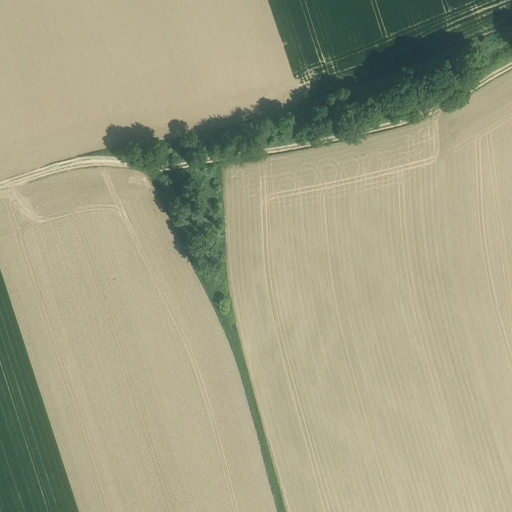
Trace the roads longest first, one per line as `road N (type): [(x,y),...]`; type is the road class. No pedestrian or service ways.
road 1 (track): [(511,56),(392,118),(174,167),(100,156),(0,187)]
road 2 (track): [(147,164),(228,350),(274,511)]
